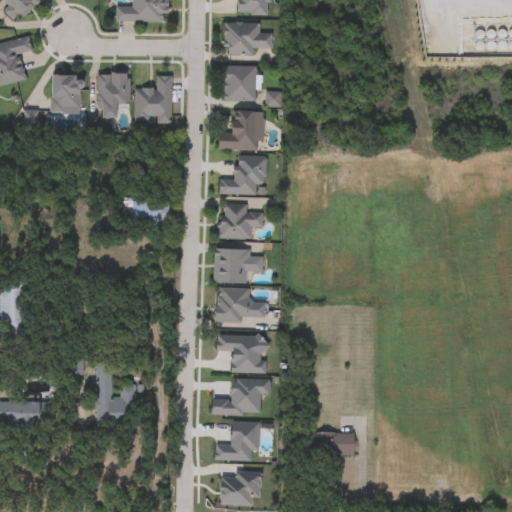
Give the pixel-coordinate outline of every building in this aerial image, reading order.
[(39,0),(16,23),(0,7),(0,0),(39,0)] [(129,0),(168,0),(168,22),(116,22),(116,7),(129,7),(129,0)] [(0,43),(28,38),(31,53),(19,55),(25,81),(0,86),(0,43)] [(255,101),(221,101),(221,67),(255,67),(255,101)] [(117,107),(117,119),(98,119),(98,74),(129,74),(129,107),(117,107)] [(51,77),(79,77),(79,112),(51,112),(51,77)] [(170,78),(170,124),(156,124),(156,121),(134,121),(134,89),(155,90),(155,77),(170,78)] [(265,108),(265,94),(279,94),(279,108),(265,108)] [(258,152),(218,152),(218,135),(232,135),(232,113),(263,113),(263,144),(258,144),(258,152)] [(168,203),(168,227),(131,227),(131,203),(168,203)] [(262,213),(261,229),(251,229),(251,241),(217,240),(219,205),(247,206),(246,212),(262,213)] [(250,252),(250,256),(262,256),(261,273),(245,272),(245,284),(213,283),(214,251),(250,252)] [(0,344),(0,281),(25,281),(25,344),(0,344)] [(249,289),(248,301),(265,302),(264,322),(214,319),(216,287),(249,289)] [(95,425),(96,358),(111,359),(110,397),(124,397),(124,388),(133,388),(133,426),(95,425)] [(0,428),(0,402),(53,402),(53,428),(0,428)] [(353,433),(353,456),(310,456),(310,433),(353,433)]
